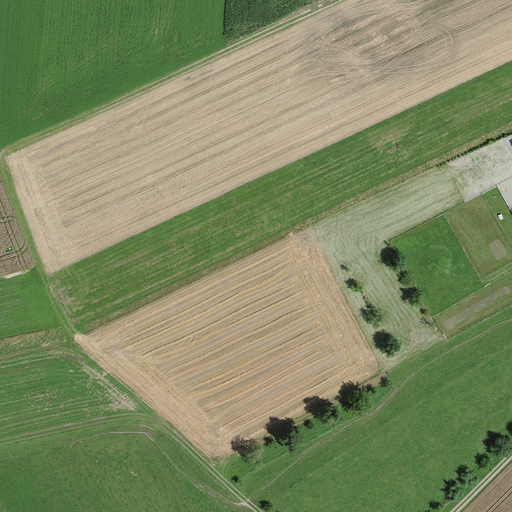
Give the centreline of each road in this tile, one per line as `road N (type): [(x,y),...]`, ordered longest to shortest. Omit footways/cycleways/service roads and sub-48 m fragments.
road 1 (track): [(3,152),(338,0)]
road 2 (track): [(0,446),(112,422),(148,424),(262,511)]
